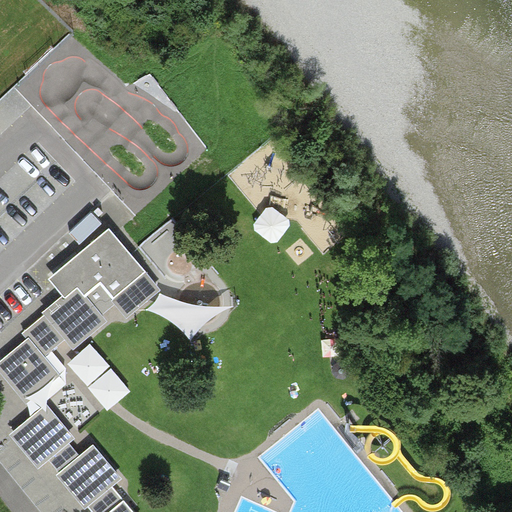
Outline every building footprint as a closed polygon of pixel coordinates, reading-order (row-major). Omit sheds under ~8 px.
[(94,207),(73,227),(84,239),(105,219),(94,207)] [(157,286),(109,229),(61,268),(68,276),(59,284),(68,294),(22,332),(28,340),(0,363),(0,367),(25,397),(56,371),(43,355),(67,336),(73,343),(103,317),(94,307),(111,293),(126,312),(157,286)] [(70,357),(112,405),(135,384),(93,337),(70,357)] [(77,383),(63,392),(84,423),(98,414),(77,383)] [(77,434),(52,405),(19,433),(42,461),(52,452),(66,468),(60,473),(88,506),(94,500),(104,511),(137,511),(121,492),(130,484),(95,444),(82,455),(69,440),(77,434)]
